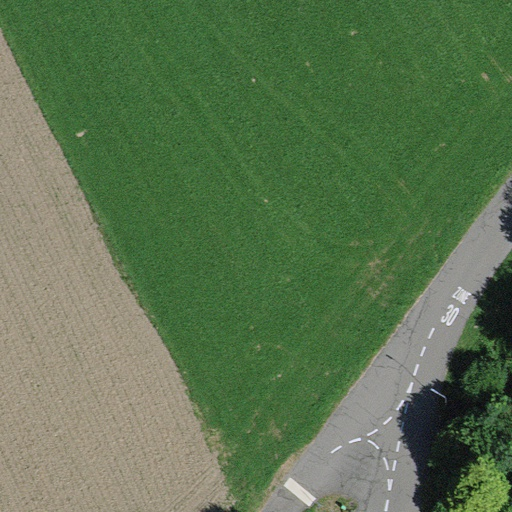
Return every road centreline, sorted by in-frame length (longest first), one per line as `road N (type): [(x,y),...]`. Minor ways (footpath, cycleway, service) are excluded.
road 1 (residential): [(511,216),(432,325),(394,437),(386,511)]
road 2 (track): [(276,511),(329,447),(394,437)]
